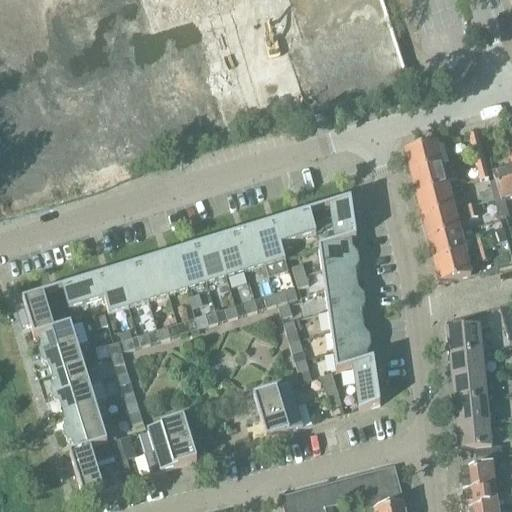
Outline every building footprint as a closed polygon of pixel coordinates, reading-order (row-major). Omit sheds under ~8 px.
[(306,118),(310,129),(328,123),(324,112),(306,118)] [(468,137),(471,150),(480,148),(476,135),(468,137)] [(404,154),(409,176),(441,168),(435,146),(404,154)] [(481,152),(472,154),(475,166),(484,164),(481,152)] [(409,176),(415,198),(447,190),(441,168),(409,176)] [(488,180),(485,168),(476,170),(480,183),(488,180)] [(494,183),(489,184),(494,200),(500,219),(508,217),(505,208),(503,202),(511,199),(511,168),(498,172),(492,174),(494,183)] [(415,198),(421,221),(453,212),(447,190),(415,198)] [(491,191),(479,195),(482,205),(494,202),(491,191)] [(350,203),(329,210),(331,222),(334,247),(349,243),(349,244),(350,244),(355,242),(350,203)] [(465,209),(469,222),(477,219),(474,207),(465,209)] [(329,210),(309,216),(312,228),(331,222),(329,210)] [(421,221),(427,243),(458,234),(453,212),(421,221)] [(309,216),(273,227),(279,247),(315,237),(312,228),(309,216)] [(273,227),(253,233),(264,269),(268,281),(288,275),(279,247),(273,227)] [(253,233),(234,239),(245,275),(264,269),(253,233)] [(427,243),(433,265),(464,257),(458,234),(427,243)] [(477,240),(473,241),(475,247),(477,253),(486,251),(482,238),(478,239),(477,240)] [(234,239),(214,245),(225,281),(245,275),(234,239)] [(334,247),(318,252),(320,268),(357,263),(357,259),(351,253),(350,244),(349,244),(349,243),(334,247)] [(214,245),(195,251),(206,287),(225,281),(214,245)] [(195,251),(161,261),(168,283),(181,279),(185,294),(186,294),(187,294),(187,293),(206,287),(195,251)] [(486,251),(477,253),(480,265),(489,263),(486,251)] [(464,257),(433,265),(438,287),(470,279),(464,257)] [(161,261),(136,269),(147,305),(166,299),(167,300),(168,299),(174,297),(179,295),(179,296),(185,294),(181,279),(168,283),(161,261)] [(357,263),(320,268),(323,289),(356,285),(354,275),(358,267),(357,263)] [(291,271),(294,282),(305,278),(301,268),(291,271)] [(136,269),(117,275),(128,311),(147,305),(136,269)] [(117,275),(97,281),(103,302),(108,317),(128,311),(117,275)] [(305,278),(294,282),(297,292),(308,289),(305,278)] [(97,281),(61,292),(65,304),(68,313),(103,302),(97,281)] [(356,285),(323,289),(326,309),(363,304),(362,299),(357,294),(356,285)] [(61,292),(52,295),(56,307),(65,304),(61,292)] [(283,294),(273,298),(276,308),(287,305),(283,294)] [(40,298),(22,304),(27,322),(31,333),(33,341),(39,339),(39,338),(54,334),(53,333),(62,331),(59,320),(54,321),(51,309),(56,307),(52,295),(44,297),(42,298),(41,298),(40,298)] [(276,308),(273,298),(263,301),(266,312),(276,308)] [(195,317),(215,313),(214,304),(193,308),(195,317)] [(243,307),(246,318),(257,314),(254,304),(243,307)] [(363,304),(326,309),(329,329),(361,325),(360,316),(364,308),(363,304)] [(498,311),(509,346),(511,345),(511,314),(510,307),(498,311)] [(291,319),(288,309),(277,312),(281,323),(291,319)] [(224,313),(227,324),(237,320),(234,310),(224,313)] [(204,319),(207,330),(218,326),(215,316),(204,319)] [(107,329),(104,318),(94,322),(97,332),(107,329)] [(204,319),(194,322),(198,333),(207,330),(204,319)] [(296,335),(293,324),(282,328),(285,338),(296,335)] [(329,329),(332,350),(369,345),(368,340),(363,335),(361,325),(329,329)] [(42,348),(39,355),(40,360),(76,349),(70,328),(62,331),(53,333),(54,334),(39,338),(39,339),(42,348)] [(446,333),(448,357),(481,354),(479,330),(446,333)] [(156,334),(159,344),(170,341),(167,331),(156,334)] [(136,340),(140,350),(150,347),(147,337),(136,340)] [(121,345),(124,355),(135,352),(131,341),(121,345)] [(302,354),(299,344),(288,347),(291,358),(302,354)] [(336,376),(345,373),(345,372),(367,366),(367,365),(366,357),(369,349),(369,345),(332,350),(336,376)] [(107,349),(110,359),(121,356),(117,346),(107,349)] [(76,349),(40,360),(41,364),(48,368),(51,378),(82,368),(76,349)] [(448,357),(451,381),(483,378),(481,354),(448,357)] [(121,356),(110,359),(113,370),(124,367),(121,356)] [(308,374),(305,363),(294,367),(297,377),(308,374)] [(345,372),(345,373),(352,371),(358,413),(358,415),(379,408),(373,363),(367,365),(367,366),(345,372)] [(54,387),(51,394),(52,399),(88,388),(82,368),(51,378),(54,387)] [(116,379),(119,389),(130,386),(127,375),(116,379)] [(320,380),(323,391),(334,387),(331,377),(320,380)] [(451,381),(453,405),(486,402),(483,378),(451,381)] [(88,388),(52,399),(53,403),(60,407),(63,417),(104,404),(104,405),(106,404),(100,384),(88,388)] [(323,391),(327,401),(337,398),(334,387),(323,391)] [(258,417),(259,422),(295,411),(289,391),(289,390),(289,389),(258,399),(258,400),(261,410),(258,417)] [(122,398),(125,409),(136,406),(133,395),(122,398)] [(337,398),(327,401),(330,411),(340,408),(337,398)] [(453,405),(456,429),(488,426),(486,402),(453,405)] [(66,426),(63,433),(64,438),(110,424),(104,405),(104,404),(63,417),(66,426)] [(295,411),(259,422),(260,426),(268,430),(271,440),(270,440),(271,441),(311,429),(305,408),(295,411)] [(128,418),(131,428),(142,425),(139,414),(128,418)] [(147,434),(153,454),(190,443),(188,439),(181,434),(178,425),(178,423),(146,433),(147,434)] [(110,424),(64,438),(65,442),(72,446),(75,455),(75,456),(90,451),(90,452),(109,446),(109,445),(116,443),(110,424)] [(458,454),(474,452),(491,450),(490,450),(488,426),(456,429),(458,454)] [(125,458),(136,456),(132,437),(121,439),(125,458)] [(116,443),(109,445),(109,446),(112,456),(123,452),(120,442),(116,443)] [(190,443),(153,454),(144,457),(150,479),(191,466),(191,465),(190,465),(187,455),(191,447),(190,443)] [(75,455),(69,457),(82,500),(103,493),(102,492),(94,466),(114,460),(112,456),(109,446),(90,452),(90,451),(75,456),(75,455)] [(491,450),(474,452),(476,466),(500,460),(499,449),(490,450),(491,450)] [(123,452),(112,456),(114,460),(115,466),(126,463),(123,452)] [(126,463),(115,466),(119,476),(129,473),(126,463)] [(460,475),(462,493),(505,488),(504,478),(493,480),(491,467),(460,475)] [(394,469),(382,472),(388,494),(399,491),(394,469)] [(382,472),(371,476),(376,497),(388,494),(382,472)] [(371,476),(359,479),(365,500),(376,497),(371,476)] [(359,479),(348,482),(354,503),(361,501),(365,500),(359,479)] [(348,482),(337,485),(342,506),(354,503),(348,482)] [(337,485),(325,488),(331,509),(342,506),(337,485)] [(325,488),(314,491),(319,511),(324,511),(331,509),(325,488)] [(462,493),(465,511),(496,508),(495,499),(507,498),(506,489),(505,488),(462,493)] [(314,491),(302,494),(307,511),(318,511),(319,511),(314,491)] [(388,494),(376,497),(379,508),(391,505),(402,502),(399,491),(388,494)] [(307,511),(302,494),(291,497),(294,511),(307,511)] [(294,511),(291,497),(280,500),(282,511),(294,511)] [(376,497),(365,500),(368,511),(379,508),(376,497)]
